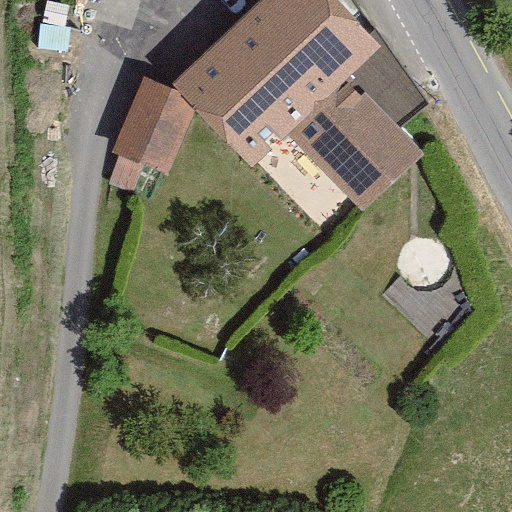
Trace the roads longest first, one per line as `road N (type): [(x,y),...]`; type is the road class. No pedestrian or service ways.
road 1 (unclassified): [(45,511),(85,138),(116,0)]
road 2 (tertiary): [(425,0),(511,157)]
